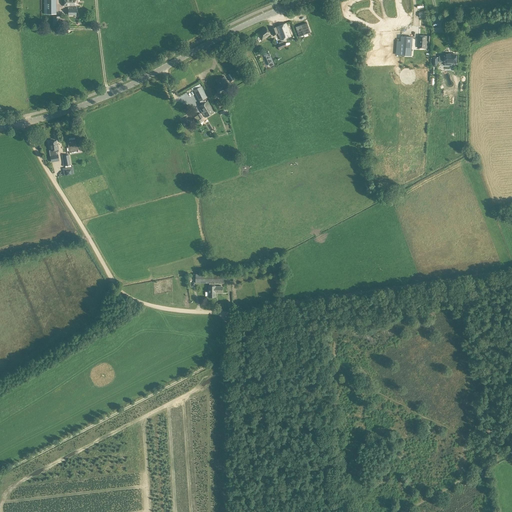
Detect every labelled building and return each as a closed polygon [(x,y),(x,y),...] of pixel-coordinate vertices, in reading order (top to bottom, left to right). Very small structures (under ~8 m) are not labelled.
[(56,0),(43,0),(44,14),(56,14),(56,0)] [(64,0),(65,7),(69,7),(69,10),(76,9),(76,6),(76,0),(64,0)] [(53,17),(53,25),(65,25),(65,21),(60,21),(60,17),(53,17)] [(286,23),(271,29),(273,35),(278,33),(281,40),(291,36),(286,23)] [(271,35),(265,27),(256,34),(262,41),(271,35)] [(401,36),(401,41),(400,51),(411,51),(412,37),(401,36)] [(419,36),(418,48),(427,48),(427,41),(431,41),(431,36),(419,36)] [(452,63),(455,63),(456,63),(457,55),(450,55),(449,55),(449,54),(445,54),(445,56),(440,56),(440,62),(445,62),(445,63),(445,65),(452,66),(452,63)] [(222,90),(229,86),(224,77),(217,81),(220,86),(216,89),(218,92),(222,90)] [(194,90),(199,102),(207,98),(202,86),(194,90)] [(214,113),(208,102),(199,107),(205,118),(214,113)] [(52,162),(59,161),(58,155),(56,155),(55,150),(58,150),(57,145),(56,141),(50,142),(51,145),(50,145),(51,151),(52,156),(51,157),(52,162)] [(71,167),(69,155),(63,156),(65,168),(62,168),(64,176),(74,174),(73,167),(71,167)] [(223,272),(215,271),(215,274),(195,274),(195,283),(209,284),(209,283),(215,283),(215,284),(222,283),(223,272)] [(216,286),(208,286),(209,297),(216,297),(216,293),(223,293),(222,287),(216,287),(216,286)]
